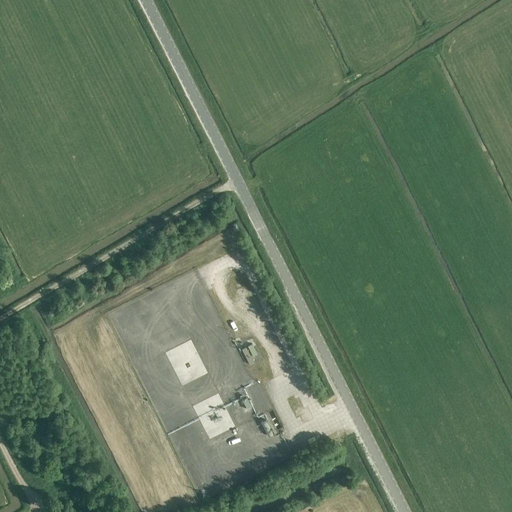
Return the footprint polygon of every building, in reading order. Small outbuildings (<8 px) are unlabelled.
[(175,348),(190,381),(217,369),(207,347),(206,348),(201,336),(175,348)] [(254,341),(261,357),(266,355),(259,339),(254,341)] [(202,401),(217,435),(244,423),(233,399),(228,389),(202,401)] [(238,397),(240,406),(255,401),(252,392),(238,397)] [(322,397),(324,406),(330,404),(328,396),(322,397)]
